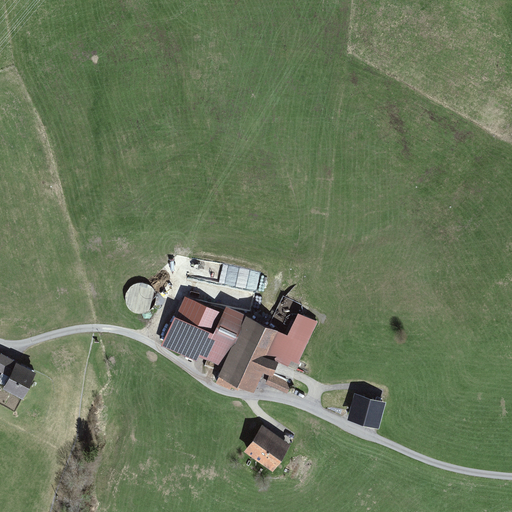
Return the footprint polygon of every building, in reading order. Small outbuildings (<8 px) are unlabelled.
[(159,295),(157,286),(151,280),(143,278),(134,281),(129,287),(128,296),(132,304),(140,308),(149,308),(156,303),(159,295)] [(228,308),(187,291),(165,343),(205,360),(203,366),(219,373),(217,380),(238,389),(240,384),(257,391),(264,373),(270,376),(268,382),(292,392),(303,366),(295,362),(298,356),(304,359),(321,320),(299,311),(291,329),(230,303),(228,308)] [(38,370),(1,352),(0,354),(0,368),(13,375),(7,387),(26,396),(38,370)] [(385,400),(355,392),(349,414),(379,422),(385,400)] [(290,440),(261,422),(244,451),(273,469),(290,440)]
